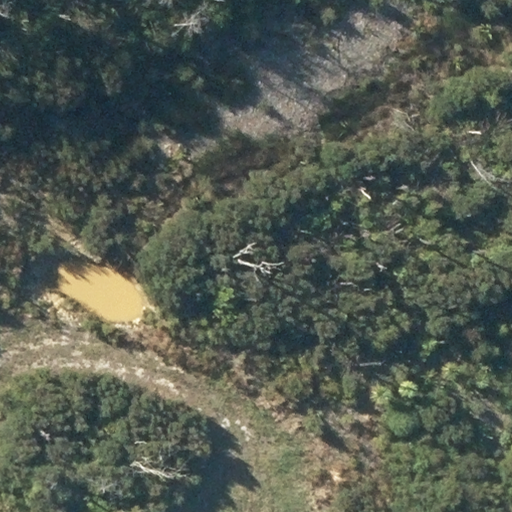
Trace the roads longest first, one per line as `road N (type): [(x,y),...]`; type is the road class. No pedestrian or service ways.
road 1 (track): [(0,173),(46,179),(511,32)]
road 2 (track): [(362,511),(295,436),(141,345),(75,253)]
